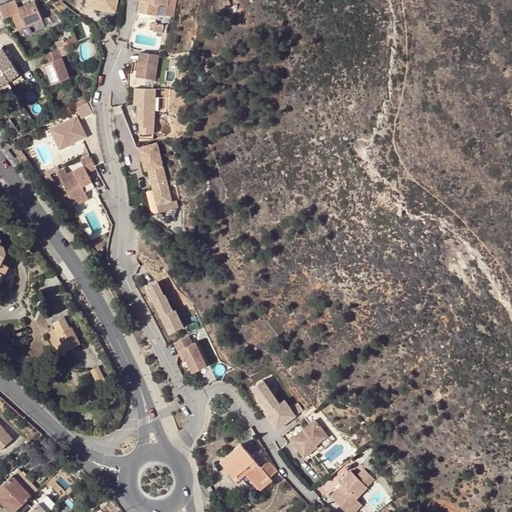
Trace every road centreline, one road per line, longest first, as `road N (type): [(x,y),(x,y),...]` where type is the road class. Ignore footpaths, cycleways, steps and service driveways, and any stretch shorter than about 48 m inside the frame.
road 1 (residential): [(192,401),(118,269),(119,202),(102,121),(116,52)]
road 2 (tertiary): [(0,161),(95,297),(145,403)]
road 3 (residential): [(192,401),(210,390),(230,391),(321,509)]
